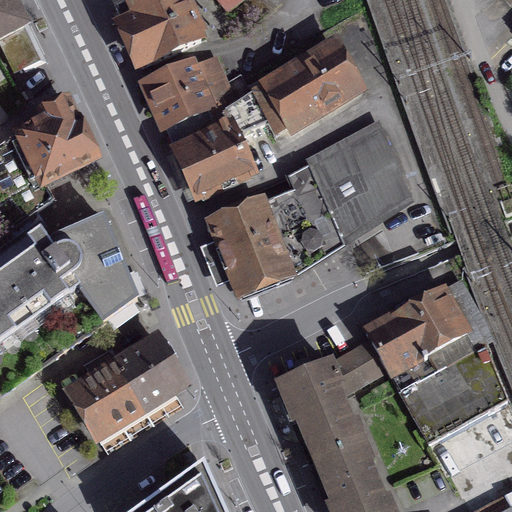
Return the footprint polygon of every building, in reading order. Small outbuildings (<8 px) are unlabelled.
[(25,31),(7,0),(0,0),(0,43),(22,32),(25,31)] [(123,27),(142,69),(201,43),(181,0),(136,0),(116,9),(121,19),(125,17),(128,24),(123,27)] [(217,0),(228,13),(243,0),(217,0)] [(22,32),(0,43),(15,74),(39,62),(33,48),(31,49),(22,32)] [(358,88),(337,52),(304,70),(298,60),(248,89),(250,94),(268,124),(275,136),(358,88)] [(190,68),(147,87),(166,131),(167,130),(175,147),(231,109),(211,65),(198,67),(190,69),(190,68)] [(250,94),(231,109),(175,147),(178,155),(176,156),(197,200),(252,174),(237,142),(251,135),(250,132),(268,124),(250,94)] [(95,162),(68,105),(40,118),(43,124),(17,136),(0,148),(0,158),(3,163),(0,164),(0,240),(53,202),(43,187),(95,162)] [(256,210),(290,275),(411,197),(380,129),(287,179),(295,194),(256,210)] [(290,275),(256,210),(211,227),(238,296),(243,298),(290,275)] [(40,234),(0,261),(0,398),(136,303),(104,222),(49,245),(40,234)] [(511,494),(511,411),(486,350),(439,376),(429,358),(467,337),(443,293),(366,335),(429,447),(438,442),(451,465),(451,479),(469,511),(480,511),(502,500),(511,494)] [(93,383),(71,396),(97,439),(184,386),(158,343),(136,356),(133,351),(89,377),(93,383)] [(359,448),(338,399),(382,376),(365,348),(330,368),(329,367),(279,387),(312,467),(359,448)] [(382,504),(359,448),(312,467),(331,511),(390,511),(386,502),(382,504)] [(224,511),(204,467),(138,511),(224,511)] [(508,511),(502,500),(480,511),(508,511)]
